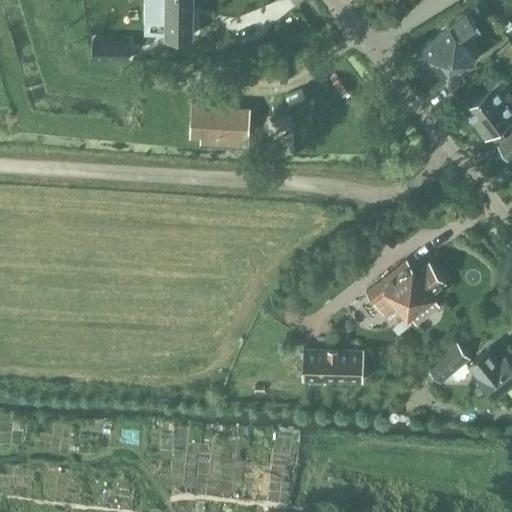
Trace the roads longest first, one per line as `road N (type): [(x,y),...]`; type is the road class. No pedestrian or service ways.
road 1 (track): [(0,361),(220,372),(260,286),(319,236),(397,196)]
road 2 (track): [(0,164),(397,196),(420,183),(449,147)]
road 3 (residential): [(511,221),(369,48)]
